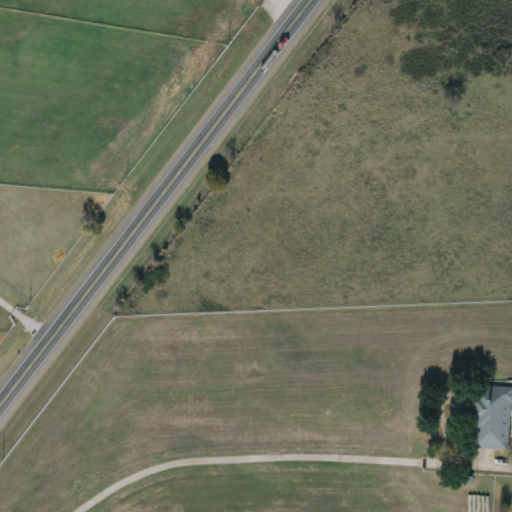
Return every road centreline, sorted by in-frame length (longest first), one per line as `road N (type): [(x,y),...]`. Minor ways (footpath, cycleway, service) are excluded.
road 1 (primary): [(0,397),(307,0)]
road 2 (residential): [(83,511),(132,481),(227,461),(511,465)]
